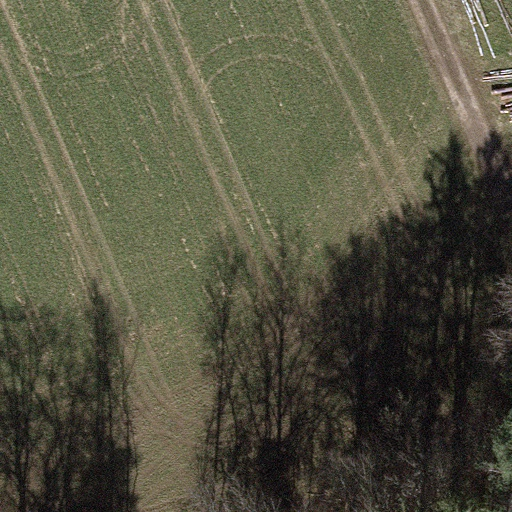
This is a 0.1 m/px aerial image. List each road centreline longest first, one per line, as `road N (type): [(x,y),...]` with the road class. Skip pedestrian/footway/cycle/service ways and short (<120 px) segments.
road 1 (track): [(511,242),(468,398),(368,511)]
road 2 (track): [(426,0),(511,208)]
